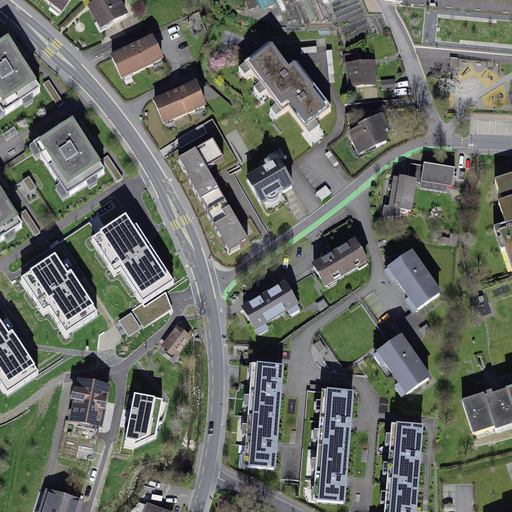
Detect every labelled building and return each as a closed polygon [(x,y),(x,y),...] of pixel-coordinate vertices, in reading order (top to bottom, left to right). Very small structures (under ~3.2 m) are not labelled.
[(75,0),(56,0),(68,9),(75,0)] [(127,0),(97,0),(109,18),(130,4),(127,0)] [(7,37),(0,41),(0,103),(3,108),(38,86),(7,37)] [(165,64),(155,43),(116,61),(125,82),(165,64)] [(286,105),(285,73),(280,67),(265,50),(241,71),(277,114),(286,105)] [(457,74),(458,58),(450,58),(449,74),(457,74)] [(286,105),(303,123),(328,102),(295,66),(285,73),(286,105)] [(378,69),(354,69),(354,87),(379,87),(378,69)] [(204,114),(195,92),(157,107),(166,129),(204,114)] [(384,118),(353,135),(365,156),(396,139),(384,118)] [(73,119),(36,142),(67,190),(103,167),(73,119)] [(219,132),(176,155),(228,248),(255,233),(222,174),(238,165),(219,132)] [(277,146),(250,169),(269,191),(296,167),(277,146)] [(425,165),(421,183),(451,189),(454,171),(425,165)] [(511,177),(497,182),(511,225),(511,224),(511,177)] [(415,183),(394,180),(390,209),(411,212),(415,183)] [(0,189),(0,234),(21,222),(0,189)] [(134,227),(125,214),(101,230),(102,231),(93,237),(115,269),(121,266),(143,299),(172,280),(136,225),(134,227)] [(511,226),(502,230),(511,260),(511,226)] [(355,244),(315,271),(327,289),(367,262),(355,244)] [(67,273),(55,254),(32,269),(33,270),(24,276),(44,307),(50,303),(66,329),(96,310),(71,271),(67,273)] [(415,258),(391,274),(418,314),(442,298),(415,258)] [(243,313),(255,334),(298,309),(286,288),(243,313)] [(8,334),(0,321),(0,378),(7,390),(37,370),(12,332),(8,334)] [(177,326),(164,345),(177,355),(190,336),(177,326)] [(406,340),(380,356),(405,397),(431,381),(406,340)] [(246,418),(282,421),(287,372),(251,368),(246,418)] [(79,380),(71,419),(101,425),(109,385),(79,380)] [(511,395),(510,390),(464,404),(474,439),(511,427),(511,395)] [(319,447),(352,450),(356,396),(323,393),(319,447)] [(135,394),(126,444),(134,445),(155,433),(161,399),(135,394)] [(242,470),(277,473),(282,421),(246,418),(242,470)] [(423,427),(390,424),(386,480),(419,482),(423,427)] [(315,502),(348,505),(352,450),(319,447),(315,502)] [(416,511),(419,482),(386,480),(383,511),(416,511)] [(78,511),(82,501),(46,490),(39,511),(78,511)]
